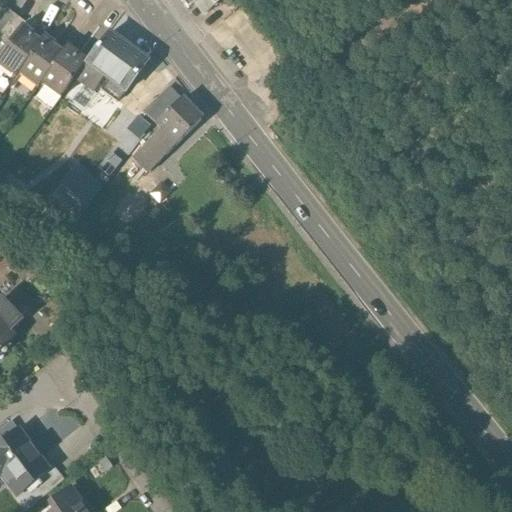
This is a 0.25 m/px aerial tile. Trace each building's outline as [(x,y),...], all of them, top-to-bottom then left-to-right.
[(39,21),(58,30),(67,12),(48,3),(39,21)] [(17,75),(43,41),(42,40),(39,44),(31,39),(33,36),(22,28),(0,57),(0,68),(14,79),(17,75)] [(147,65),(108,36),(75,81),(93,94),(104,80),(125,95),(147,65)] [(37,90),(62,55),(43,41),(17,75),(37,90)] [(67,49),(62,55),(37,90),(37,91),(41,86),(60,99),(84,67),(76,61),(79,58),(67,49)] [(164,86),(140,117),(149,125),(173,94),(164,86)] [(166,133),(177,144),(202,119),(183,100),(158,125),(166,133)] [(150,171),(177,144),(166,133),(158,141),(154,138),(135,157),(150,171)] [(0,345),(12,335),(3,325),(12,316),(1,303),(0,303),(0,345)] [(47,469),(16,430),(0,443),(0,475),(15,494),(47,469)] [(85,511),(69,487),(50,504),(53,509),(48,511),(85,511)]
